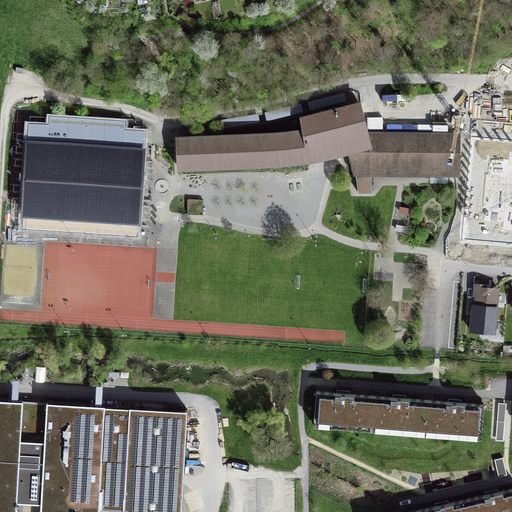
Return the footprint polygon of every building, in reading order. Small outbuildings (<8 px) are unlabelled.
[(459,176),(461,139),(368,137),(359,105),(302,120),(305,132),(178,140),(178,170),(287,165),(338,155),(350,153),(357,176),(358,195),(370,194),(369,175),(459,176)] [(20,228),(139,236),(146,128),(126,127),(126,121),(49,116),(49,120),(23,119),(18,191),(17,191),(16,201),(21,201),(20,228)] [(511,122),(472,119),(462,240),(511,244),(511,122)] [(203,200),(188,199),(188,214),(203,214),(203,200)] [(476,295),(475,305),(496,307),(498,288),(491,288),(491,285),(474,283),(473,295),(476,295)] [(494,332),(496,307),(475,305),(473,305),(470,331),(494,332)] [(370,419),(372,396),(316,392),(314,415),(324,415),(323,421),(361,424),(362,418),(370,419)] [(372,396),(370,419),(379,419),(379,426),(417,429),(417,422),(426,423),(428,400),(372,396)] [(0,511),(15,511),(16,501),(41,503),(40,511),(98,511),(99,510),(124,511),(123,511),(180,511),(187,409),(47,402),(45,441),(20,439),(22,400),(0,398),(0,511)] [(484,404),(428,400),(426,423),(435,424),(434,430),(472,433),(473,427),(482,428),(484,404)] [(498,474),(507,473),(504,456),(496,457),(498,474)] [(511,511),(511,488),(469,499),(471,511),(511,511)] [(471,511),(469,499),(419,510),(419,511),(471,511)]
